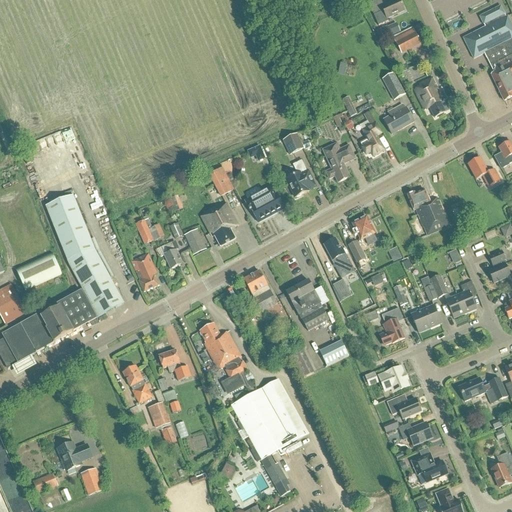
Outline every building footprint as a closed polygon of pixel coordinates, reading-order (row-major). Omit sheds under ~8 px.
[(384,7),(380,0),(379,0),(368,5),(374,17),(383,13),(387,20),(405,12),(399,0),(384,7)] [(482,25),(484,28),(462,39),(473,61),(483,56),(490,68),(509,58),(511,65),(511,64),(511,27),(506,17),(505,17),(500,6),(478,17),(482,25)] [(375,32),(380,42),(391,37),(387,27),(375,32)] [(393,40),(401,55),(420,45),(412,30),(393,40)] [(490,76),(504,102),(511,98),(511,64),(511,65),(509,58),(490,68),(493,75),(490,76)] [(404,83),(420,76),(414,65),(398,72),(404,83)] [(381,81),(393,102),(404,96),(393,75),(381,81)] [(434,119),(449,112),(444,102),(443,102),(433,81),(420,87),(421,89),(415,92),(425,112),(430,110),(434,119)] [(342,101),(350,118),(356,115),(348,98),(342,101)] [(497,112),(494,104),(482,109),(485,117),(497,112)] [(392,136),(414,124),(406,110),(405,111),(402,107),(393,111),(396,116),(384,122),(392,136)] [(376,124),(369,113),(363,116),(370,127),(376,124)] [(345,116),(343,118),(342,118),(341,116),(332,120),(337,129),(338,128),(340,134),(344,132),(339,120),(341,119),(344,124),(348,122),(345,116)] [(325,140),(336,137),(332,122),(321,125),(325,140)] [(354,129),(351,122),(344,125),(348,132),(354,129)] [(359,144),(362,149),(366,157),(371,154),(373,158),(384,152),(378,141),(377,141),(375,138),(381,134),(375,124),(362,132),(366,140),(359,144)] [(45,187),(76,176),(64,141),(61,142),(58,132),(35,140),(42,160),(33,164),(36,173),(32,175),(37,189),(45,187)] [(307,142),(302,144),(301,145),(296,136),(282,143),(289,157),(305,150),(305,151),(309,149),(309,148),(310,148),(307,142)] [(511,146),(510,143),(499,149),(501,154),(494,158),(501,171),(509,167),(509,166),(511,164),(511,146)] [(338,185),(350,179),(343,164),(353,159),(351,153),(352,153),(349,148),(341,152),(338,145),(323,152),(332,171),(326,173),(330,181),(335,178),(338,185)] [(266,161),(260,148),(253,151),(258,164),(266,161)] [(494,170),(488,174),(480,160),(468,166),(475,180),(481,177),(488,190),(501,183),(494,170)] [(308,192),(316,188),(309,173),(307,173),(302,162),(294,166),(298,175),(285,181),(289,189),(290,188),(296,199),(309,193),(308,192)] [(209,176),(220,198),(233,191),(221,170),(209,176)] [(283,182),(278,170),(273,172),(278,184),(283,182)] [(263,177),(255,179),(258,190),(266,188),(263,177)] [(271,189),(246,203),(251,212),(258,224),(284,210),(277,196),(275,197),(271,189)] [(430,204),(425,192),(415,196),(414,194),(407,197),(414,213),(416,212),(425,230),(429,239),(452,228),(439,200),(430,204)] [(95,252),(73,197),(46,207),(70,266),(69,266),(99,320),(125,305),(95,252)] [(182,211),(177,198),(168,201),(173,214),(174,213),(181,230),(187,228),(181,211),(182,211)] [(237,216),(242,214),(238,203),(233,204),(237,216)] [(225,204),(216,209),(217,211),(202,219),(213,239),(215,237),(220,248),(235,241),(230,230),(236,227),(233,221),(234,221),(225,204)] [(367,219),(353,226),(361,242),(365,239),(369,246),(377,242),(373,235),(375,235),(367,219)] [(154,243),(144,222),(135,226),(145,247),(154,243)] [(183,237),(177,225),(169,229),(175,241),(183,237)] [(163,237),(159,226),(149,231),(153,242),(163,237)] [(500,230),(504,239),(511,235),(511,233),(509,227),(500,230)] [(199,235),(186,241),(194,257),(206,251),(199,235)] [(340,249),(335,240),(324,247),(332,262),(342,280),(355,273),(342,249),(340,249)] [(349,247),(357,265),(365,261),(357,243),(349,247)] [(176,252),(172,244),(154,252),(158,260),(163,257),(170,271),(183,265),(176,252)] [(460,261),(456,251),(446,255),(451,265),(460,261)] [(494,285),(510,278),(505,266),(507,266),(505,262),(505,261),(502,253),(489,259),(494,270),(488,273),(494,285)] [(62,276),(52,254),(15,270),(25,292),(62,276)] [(144,294),(159,287),(155,277),(157,276),(148,256),(131,264),(140,283),(139,284),(144,294)] [(410,261),(404,264),(407,272),(414,269),(410,261)] [(259,273),(244,281),(262,314),(266,312),(269,319),(280,313),(276,306),(277,306),(259,273)] [(384,284),(380,275),(370,279),(374,289),(384,284)] [(126,279),(130,285),(135,282),(131,276),(126,279)] [(430,281),(438,300),(448,296),(440,277),(430,281)] [(314,293),(308,282),(286,294),(292,304),(293,304),(308,332),(328,321),(313,293),(314,293)] [(351,297),(345,286),(343,282),(333,287),(342,302),(351,297)] [(464,295),(458,298),(465,315),(476,310),(472,301),(474,300),(476,296),(471,283),(461,288),(464,295)] [(26,314),(10,286),(0,291),(0,316),(5,326),(26,314)] [(398,301),(399,305),(400,308),(407,305),(399,287),(393,290),(398,301)] [(424,290),(429,303),(437,300),(431,287),(424,290)] [(46,311),(48,315),(42,318),(40,315),(3,336),(5,340),(0,342),(0,356),(8,370),(13,367),(32,357),(74,334),(97,320),(81,291),(58,304),(60,307),(53,312),(51,308),(46,311)] [(465,315),(458,298),(446,303),(453,320),(465,315)] [(486,305),(489,309),(495,305),(492,300),(486,305)] [(256,318),(248,304),(239,310),(246,323),(256,318)] [(434,308),(423,312),(430,330),(441,325),(434,308)] [(124,320),(129,317),(124,309),(119,312),(124,320)] [(383,326),(386,335),(381,337),(380,339),(384,346),(386,347),(392,344),(392,345),(405,340),(398,323),(404,321),(399,309),(382,316),(386,325),(383,326)] [(430,330),(423,312),(411,317),(418,334),(430,330)] [(231,381),(224,385),(229,394),(245,385),(250,394),(245,396),(246,399),(232,407),(253,446),(251,448),(253,451),(251,452),(258,464),(309,436),(279,381),(256,394),(245,373),(248,372),(242,363),(241,363),(239,360),(241,359),(227,334),(220,337),(214,325),(200,333),(206,345),(204,346),(218,371),(225,367),(227,371),(225,371),(231,381)] [(349,358),(341,343),(320,353),(327,368),(349,358)] [(182,370),(176,352),(159,358),(163,371),(168,369),(170,376),(175,374),(179,384),(192,379),(189,368),(182,370)] [(303,380),(314,375),(304,353),(292,358),(303,380)] [(16,373),(18,377),(37,366),(35,363),(32,357),(13,367),(16,373)] [(136,368),(123,375),(130,389),(131,388),(133,392),(132,392),(139,405),(152,398),(145,385),(143,382),(143,381),(136,368)] [(403,376),(400,369),(380,378),(386,392),(393,389),(394,393),(408,388),(405,381),(407,380),(405,375),(403,376)] [(213,377),(215,383),(222,381),(220,375),(213,377)] [(365,379),(368,388),(378,384),(374,375),(365,379)] [(483,388),(479,380),(458,389),(465,403),(485,395),(490,406),(507,398),(499,380),(489,384),(490,386),(483,388)] [(162,397),(165,404),(176,400),(173,392),(162,397)] [(421,413),(416,401),(408,404),(404,396),(386,404),(392,417),(399,414),(402,421),(421,413)] [(169,406),(172,415),(180,412),(178,403),(169,406)] [(169,425),(162,405),(147,410),(155,430),(169,425)] [(388,418),(383,405),(376,408),(381,421),(388,418)] [(502,428),(499,421),(490,425),(492,431),(502,428)] [(432,440),(426,424),(412,430),(409,425),(398,430),(401,435),(407,433),(414,447),(432,440)] [(176,444),(171,430),(161,433),(167,447),(176,444)] [(193,454),(206,449),(200,431),(186,437),(193,454)] [(491,438),(496,447),(502,444),(497,435),(491,438)] [(68,472),(82,467),(81,464),(92,459),(87,447),(76,451),(74,445),(60,450),(68,472)] [(411,463),(416,474),(417,478),(423,475),(427,485),(448,476),(442,462),(432,467),(431,463),(433,462),(430,455),(411,463)] [(511,476),(511,465),(507,455),(497,459),(500,467),(491,471),(499,490),(511,484),(509,478),(511,476)] [(225,465),(221,473),(220,477),(230,482),(236,470),(225,465)] [(265,471),(274,488),(286,481),(277,465),(265,471)] [(82,475),(90,497),(104,492),(96,470),(82,475)] [(53,475),(33,483),(38,495),(58,487),(53,475)] [(205,475),(190,480),(192,487),(207,481),(205,475)] [(57,493),(61,504),(68,502),(64,491),(57,493)] [(439,510),(439,511),(462,511),(458,501),(453,504),(451,501),(453,501),(448,491),(436,496),(441,509),(439,510)] [(272,505),(276,506),(279,504),(280,500),(278,497),(275,496),(271,498),(270,501),(272,505)] [(426,507),(423,500),(416,502),(419,510),(426,507)]
